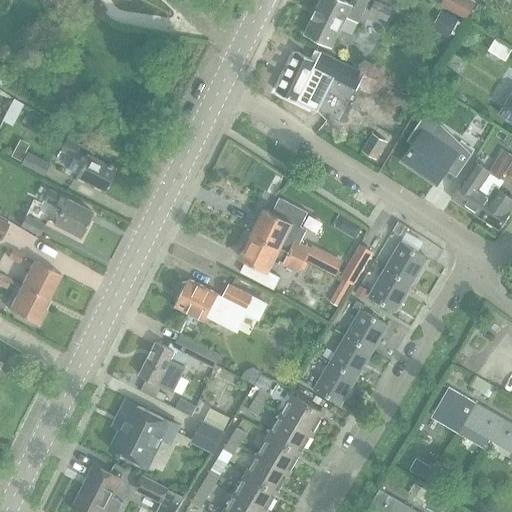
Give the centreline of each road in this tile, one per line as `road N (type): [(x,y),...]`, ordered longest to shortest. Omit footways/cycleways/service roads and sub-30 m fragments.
road 1 (tertiary): [(5,511),(220,84)]
road 2 (residential): [(478,264),(464,239),(220,84)]
road 3 (residential): [(321,511),(456,284),(478,264)]
